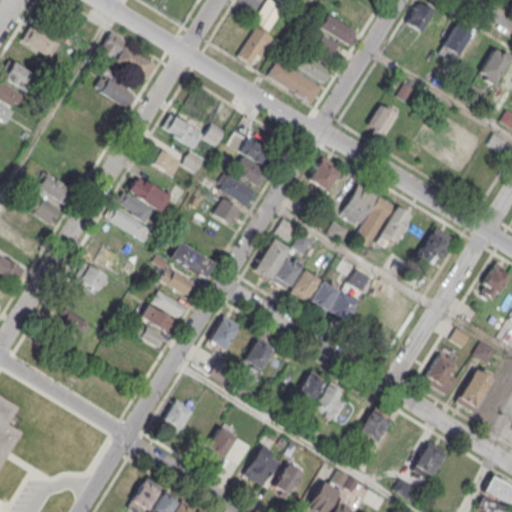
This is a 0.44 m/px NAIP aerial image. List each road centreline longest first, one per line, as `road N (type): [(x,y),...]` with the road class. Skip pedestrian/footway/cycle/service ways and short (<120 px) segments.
road 1 (residential): [(0,343),(182,52)]
road 2 (residential): [(220,284),(511,466)]
road 3 (residential): [(220,284),(76,511)]
road 4 (residential): [(314,132),(98,0)]
road 5 (residential): [(511,184),(385,387)]
road 6 (residential): [(511,247),(314,132)]
road 7 (residential): [(220,284),(314,132)]
road 8 (residential): [(314,132),(396,0)]
road 9 (residential): [(123,438),(0,359)]
road 10 (residential): [(240,511),(123,438)]
